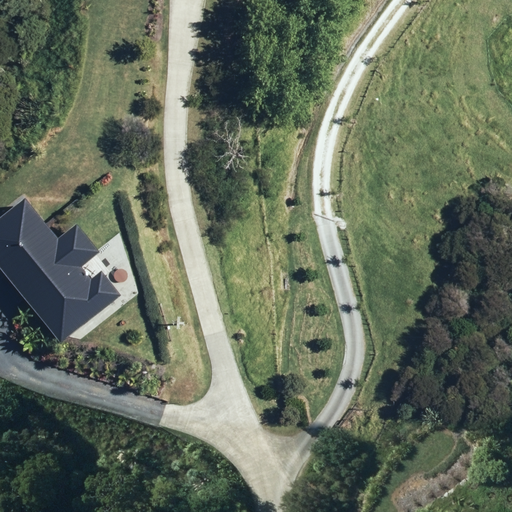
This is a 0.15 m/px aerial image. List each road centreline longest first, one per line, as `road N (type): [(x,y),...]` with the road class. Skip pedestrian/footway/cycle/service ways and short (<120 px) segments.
road 1 (track): [(191,0),(180,50),(178,168),(205,311),(268,511)]
road 2 (unknown): [(224,378),(0,311)]
